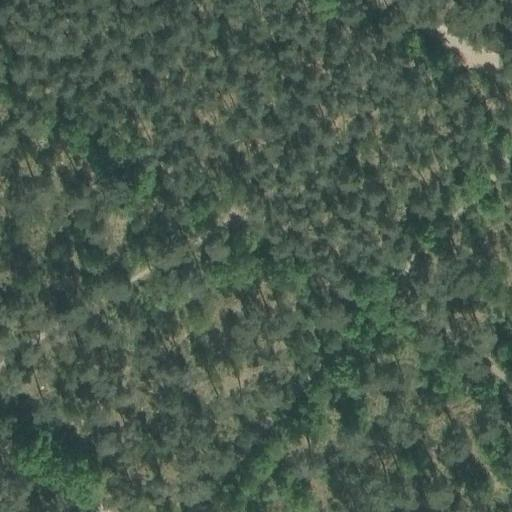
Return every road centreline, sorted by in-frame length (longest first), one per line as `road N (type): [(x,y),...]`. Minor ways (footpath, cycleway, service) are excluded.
road 1 (track): [(196,511),(373,295)]
road 2 (unknown): [(395,291),(511,377)]
road 3 (track): [(111,511),(0,433)]
road 4 (track): [(396,0),(498,65)]
